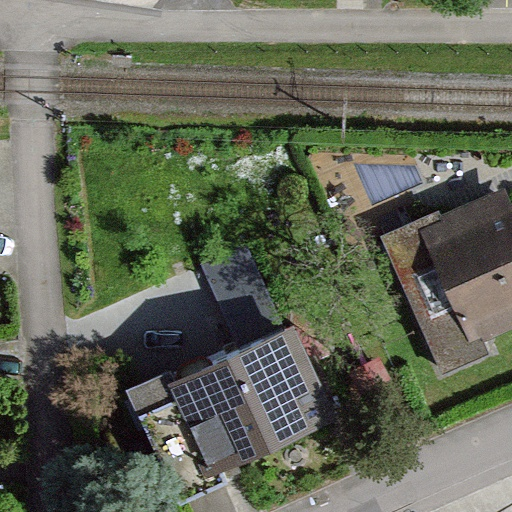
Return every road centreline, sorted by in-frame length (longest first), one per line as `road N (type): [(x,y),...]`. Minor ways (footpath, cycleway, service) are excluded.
road 1 (residential): [(49,511),(36,21)]
road 2 (residential): [(36,21),(511,26)]
road 3 (residential): [(334,511),(511,433)]
